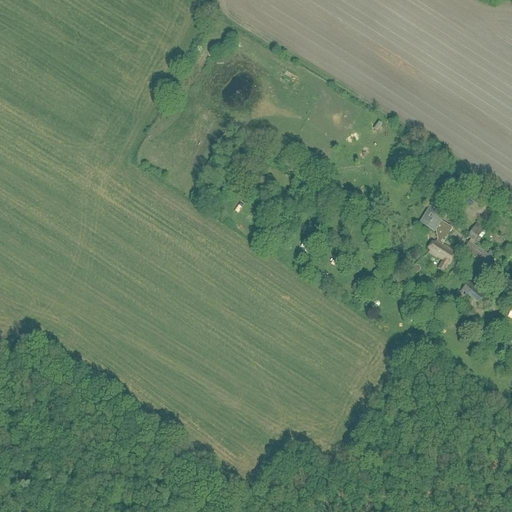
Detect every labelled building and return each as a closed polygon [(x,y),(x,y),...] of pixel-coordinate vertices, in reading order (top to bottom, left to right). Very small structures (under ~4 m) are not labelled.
[(425,185),(435,184),(433,174),(424,175),(425,185)] [(430,209),(420,223),(434,232),(435,230),(437,241),(435,244),(433,243),(428,250),(430,251),(429,253),(449,266),(458,252),(453,248),(451,251),(443,245),(453,229),(441,222),(443,217),(430,209)] [(475,224),(467,238),(475,243),(484,230),(475,224)] [(464,251),(487,267),(490,269),(495,260),(493,259),(473,245),(469,242),(464,251)] [(463,293),(466,295),(464,297),(465,298),(467,296),(478,304),(486,294),(472,283),(472,284),(469,282),(461,291),(462,291),(460,293),(462,295),(463,293)]
